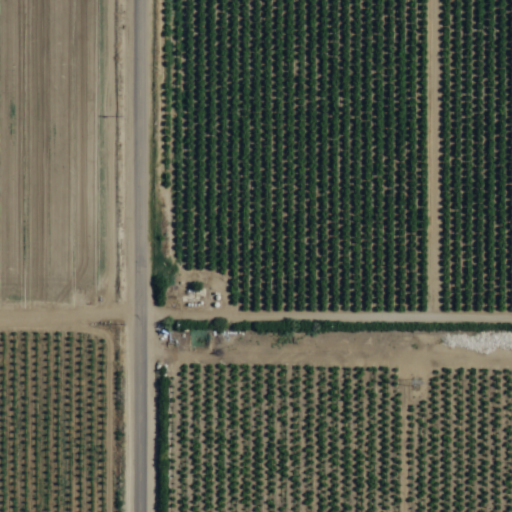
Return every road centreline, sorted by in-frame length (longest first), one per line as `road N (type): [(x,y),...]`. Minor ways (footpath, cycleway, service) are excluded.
road 1 (residential): [(0,297),(511,291)]
road 2 (tertiary): [(140,511),(142,0)]
